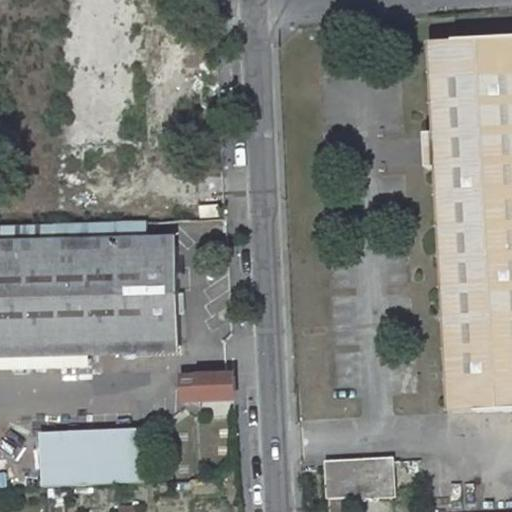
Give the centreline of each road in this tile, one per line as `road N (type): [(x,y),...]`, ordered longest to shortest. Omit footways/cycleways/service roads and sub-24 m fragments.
road 1 (unclassified): [(273,511),(252,5)]
road 2 (unknown): [(260,201),(0,208)]
